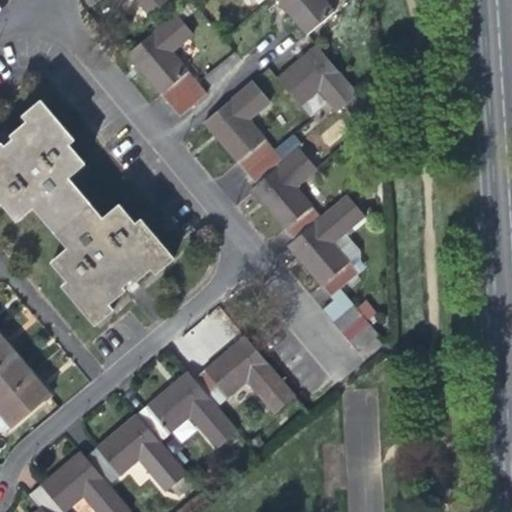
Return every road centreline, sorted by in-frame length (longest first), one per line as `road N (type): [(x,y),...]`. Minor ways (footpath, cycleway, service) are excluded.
road 1 (residential): [(27,0),(246,253),(18,441),(0,486)]
road 2 (secondary): [(510,432),(484,0)]
